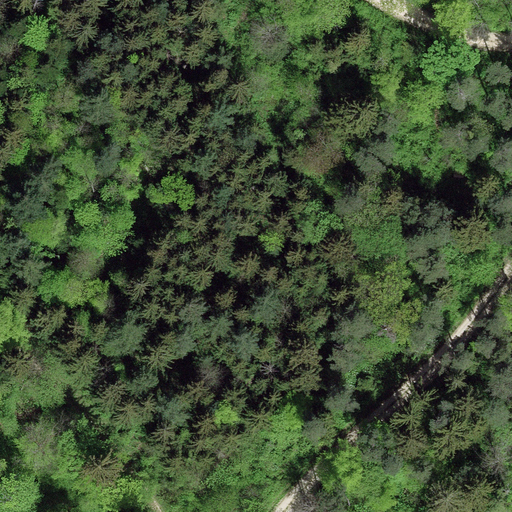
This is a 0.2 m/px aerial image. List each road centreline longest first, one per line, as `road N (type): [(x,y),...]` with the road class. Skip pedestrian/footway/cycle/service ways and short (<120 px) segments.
road 1 (track): [(283,511),(457,343),(511,273)]
road 2 (track): [(162,511),(0,327)]
road 3 (track): [(511,43),(436,30),(381,0)]
